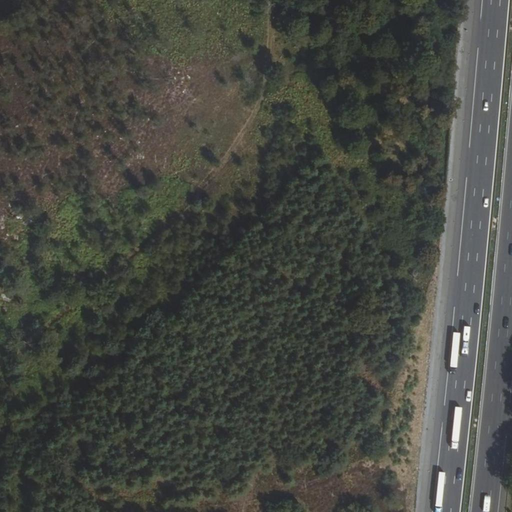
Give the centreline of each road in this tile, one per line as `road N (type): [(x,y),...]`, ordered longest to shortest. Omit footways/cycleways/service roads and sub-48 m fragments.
road 1 (motorway): [(497,0),(447,511)]
road 2 (motorway): [(482,511),(511,253)]
